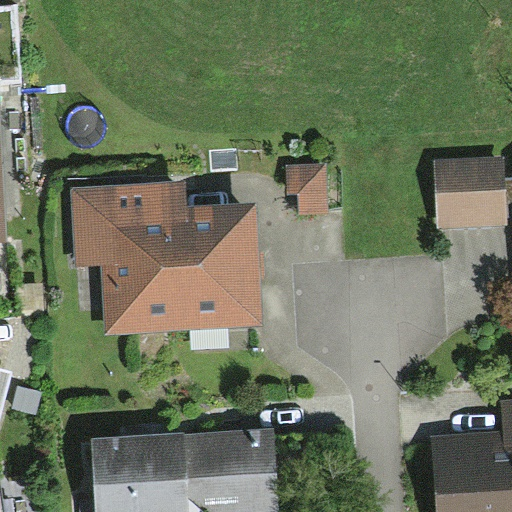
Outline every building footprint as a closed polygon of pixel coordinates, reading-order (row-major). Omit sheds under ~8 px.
[(510,162),(440,165),(444,228),(511,224),(511,207),(511,179),(510,162)] [(328,166),(290,169),(291,194),(307,216),(330,210),(328,166)] [(72,191),(75,264),(106,263),(109,336),(266,329),(260,211),(196,214),(194,186),(72,191)] [(0,511),(9,511),(3,466),(0,466),(0,434),(16,376),(0,371),(0,511)] [(504,442),(439,445),(442,511),(511,511),(511,403),(503,404),(504,442)] [(252,511),(287,510),(283,432),(91,443),(94,502),(81,502),(81,511),(252,511)]
